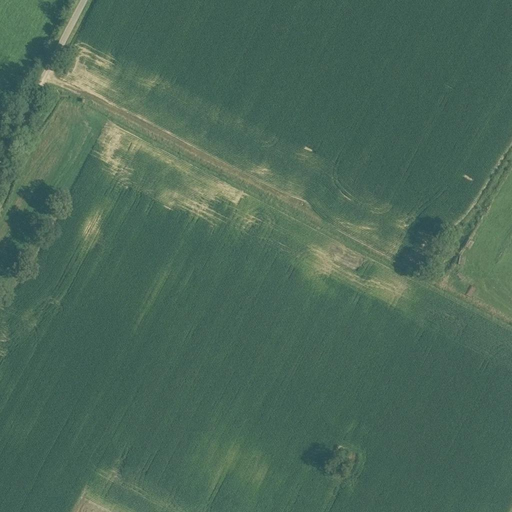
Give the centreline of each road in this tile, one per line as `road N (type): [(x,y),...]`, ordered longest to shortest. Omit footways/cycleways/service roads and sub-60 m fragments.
road 1 (track): [(47,75),(319,215)]
road 2 (track): [(86,0),(0,168)]
